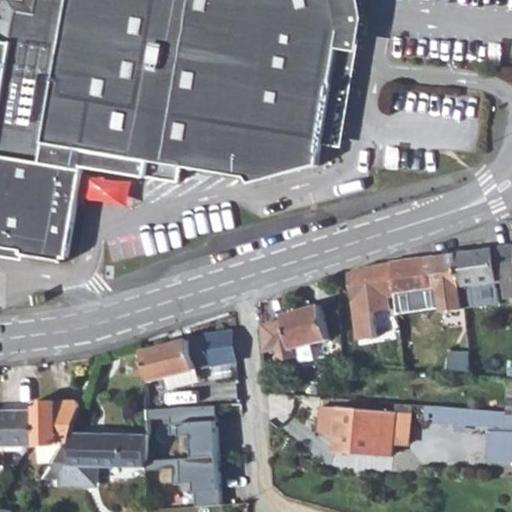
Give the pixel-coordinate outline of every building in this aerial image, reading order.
[(0,32),(0,40),(12,43),(9,65),(26,68),(38,4),(23,1),(19,0),(7,0),(2,33),(0,32)] [(0,40),(0,246),(24,250),(23,254),(44,258),(67,262),(67,261),(67,259),(71,238),(83,168),(178,185),(181,169),(214,175),(247,181),(249,189),(316,171),(320,145),(322,137),(328,133),(333,106),(328,101),(335,95),(340,66),(336,61),(339,45),(340,36),(339,28),(354,25),(349,0),(23,0),(23,1),(38,4),(26,68),(9,65),(12,43),(0,40)] [(353,0),(349,0),(354,25),(339,28),(340,36),(339,45),(354,48),(358,26),(353,0)] [(322,137),(320,145),(335,148),(354,48),(339,45),(336,61),(340,66),(335,95),(328,101),(333,106),(328,133),(322,137)] [(511,246),(459,254),(464,289),(504,282),(507,300),(511,299),(511,246)] [(459,254),(436,258),(440,291),(444,313),(467,310),(464,289),(459,254)] [(436,258),(393,264),(396,297),(440,291),(436,258)] [(377,266),(367,267),(367,268),(350,274),(362,341),(380,339),(376,313),(391,311),(389,298),(396,297),(393,264),(381,265),(382,270),(377,271),(377,266)] [(289,318),(275,322),(276,325),(252,331),(254,355),(267,352),(270,365),(286,361),(284,352),(332,340),(323,305),(288,314),(289,318)] [(234,332),(207,337),(215,367),(239,361),(234,332)] [(190,340),(145,353),(151,374),(146,375),(146,383),(173,377),(200,371),(215,367),(207,337),(190,340)] [(457,354),(455,371),(469,372),(470,355),(457,354)] [(200,371),(173,377),(174,385),(201,378),(200,371)] [(37,403),(37,412),(38,444),(65,444),(69,444),(74,433),(84,407),(80,401),(37,403)] [(219,403),(151,406),(152,418),(173,416),(175,434),(195,434),(198,454),(223,452),(219,403)] [(487,432),(489,461),(508,462),(510,453),(511,453),(511,414),(509,414),(509,411),(438,406),(437,421),(489,426),(489,431),(487,432)] [(396,456),(397,445),(400,414),(343,409),(325,407),(323,432),(340,438),(339,450),(396,456)] [(4,445),(32,445),(38,444),(37,412),(0,412),(0,464),(4,465),(4,445)] [(400,414),(397,445),(411,446),(414,415),(400,414)] [(65,444),(51,466),(44,478),(66,478),(65,487),(90,488),(97,481),(104,481),(104,467),(149,468),(149,459),(149,456),(148,433),(74,433),(69,444),(65,444)] [(198,454),(149,459),(149,468),(176,467),(178,482),(199,481),(202,504),(226,500),(223,452),(198,454)]
